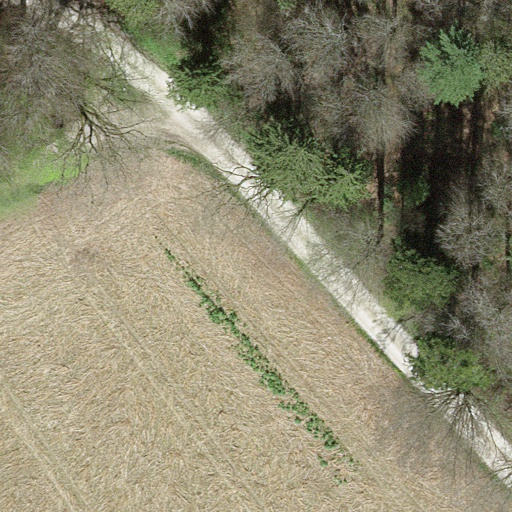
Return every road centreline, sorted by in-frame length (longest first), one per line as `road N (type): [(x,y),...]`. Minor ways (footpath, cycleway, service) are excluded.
road 1 (track): [(511,464),(171,100)]
road 2 (track): [(171,100),(0,0)]
road 3 (track): [(0,174),(171,100)]
